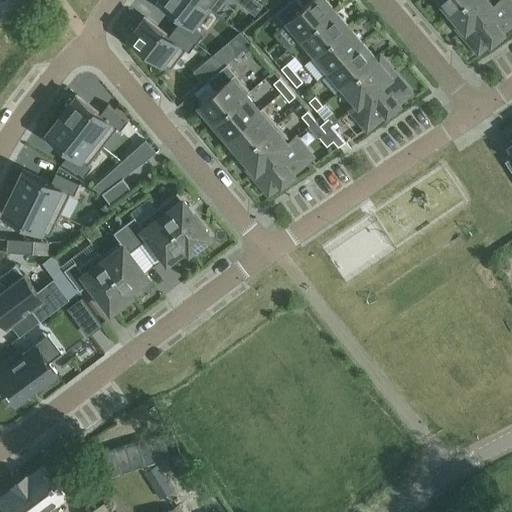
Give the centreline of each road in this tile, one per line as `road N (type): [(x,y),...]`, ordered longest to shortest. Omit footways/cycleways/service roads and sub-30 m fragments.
road 1 (residential): [(267,249),(47,412),(0,428)]
road 2 (residential): [(267,249),(85,35)]
road 3 (residential): [(474,111),(267,249)]
road 4 (residential): [(85,35),(0,168)]
road 5 (residential): [(378,0),(474,111)]
road 6 (tertiary): [(511,438),(452,470),(401,511)]
